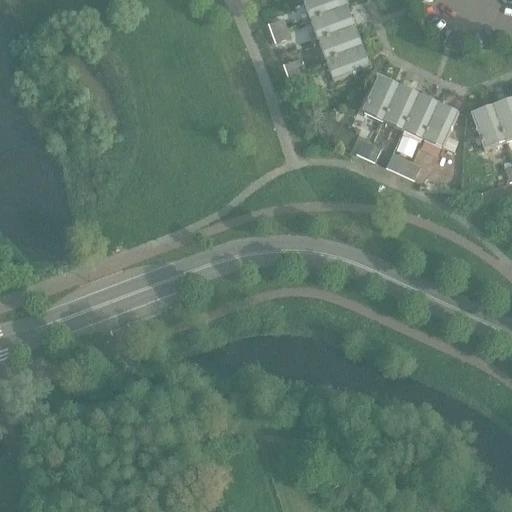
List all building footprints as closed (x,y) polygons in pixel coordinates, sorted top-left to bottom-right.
[(309,0),(303,2),(311,23),(348,9),(344,0),(309,0)] [(319,43),(355,30),(348,9),(311,23),(319,43)] [(284,22),(269,28),(272,38),(288,32),(284,22)] [(326,64),(363,50),(355,30),(319,43),(326,64)] [(288,32),(272,38),(276,47),(291,41),(288,32)] [(363,50),(326,64),(334,85),(371,72),(363,50)] [(299,63),(284,69),(287,78),(303,72),(299,63)] [(303,72),(287,78),(291,88),(306,82),(303,72)] [(384,125),(400,90),(379,80),(363,115),(384,125)] [(400,90),(384,125),(403,134),(419,98),(400,90)] [(419,98),(403,134),(423,143),(439,107),(419,98)] [(511,102),(493,109),(506,145),(511,143),(511,102)] [(439,107),(423,143),(443,152),(459,117),(439,107)] [(506,145),(493,109),(471,117),(485,153),(506,145)] [(364,144),(357,159),(366,163),(373,148),(364,144)] [(373,148),(366,163),(375,167),(382,152),(373,148)] [(403,162),(396,177),(405,181),(412,166),(403,162)] [(412,166),(405,181),(414,185),(421,170),(412,166)]
